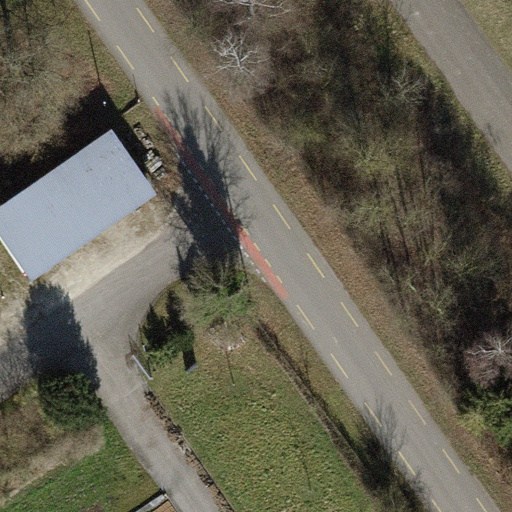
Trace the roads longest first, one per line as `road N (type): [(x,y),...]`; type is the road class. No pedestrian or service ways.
road 1 (unclassified): [(111,0),(465,511)]
road 2 (unclassified): [(511,145),(412,0)]
